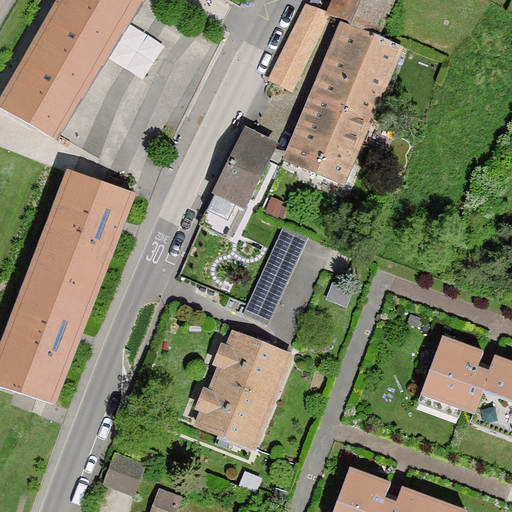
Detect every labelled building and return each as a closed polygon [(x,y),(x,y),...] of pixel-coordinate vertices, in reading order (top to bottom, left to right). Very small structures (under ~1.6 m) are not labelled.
[(0,108),(58,140),(145,0),(59,0),(0,104),(0,108)] [(335,0),(330,15),(308,6),(270,81),(293,92),(330,19),(342,24),(285,165),(342,189),(401,49),(377,39),(394,0),(335,0)] [(246,133),(216,191),(247,207),(277,148),(246,133)] [(131,195),(72,174),(0,356),(0,386),(16,391),(52,402),(131,195)] [(284,205),(274,200),(268,215),(278,219),(284,205)] [(244,316),(270,327),(310,239),(284,227),(244,316)] [(333,283),(326,300),(347,308),(353,290),(333,283)] [(292,359),(237,337),(230,353),(224,350),(217,367),(224,370),(213,397),(207,395),(200,413),(206,415),(200,430),(255,452),(292,359)] [(484,354),(444,340),(424,395),(511,426),(511,365),(496,360),(490,375),(478,371),(484,354)] [(144,469),(117,458),(106,486),(133,497),(144,469)] [(391,487),(350,472),(335,511),(457,511),(403,492),(398,507),(385,502),(391,487)] [(176,511),(181,501),(161,494),(154,511),(176,511)]
